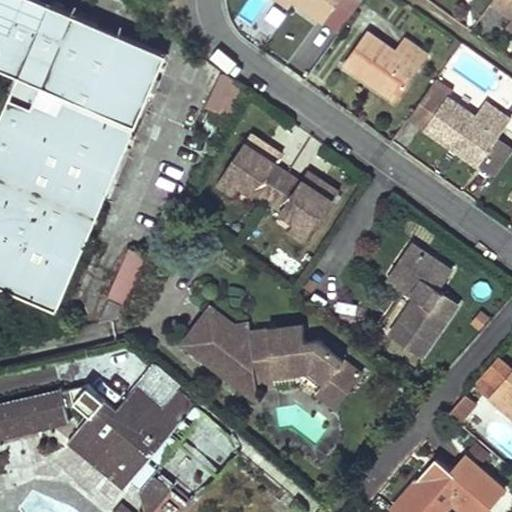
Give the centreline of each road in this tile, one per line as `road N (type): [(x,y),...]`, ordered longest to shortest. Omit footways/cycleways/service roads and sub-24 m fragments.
road 1 (unknown): [(92,307),(219,37)]
road 2 (residential): [(344,511),(511,316)]
road 3 (residential): [(204,0),(211,31),(391,159)]
road 4 (residential): [(391,159),(309,283),(355,319)]
road 5 (residential): [(391,159),(511,246)]
